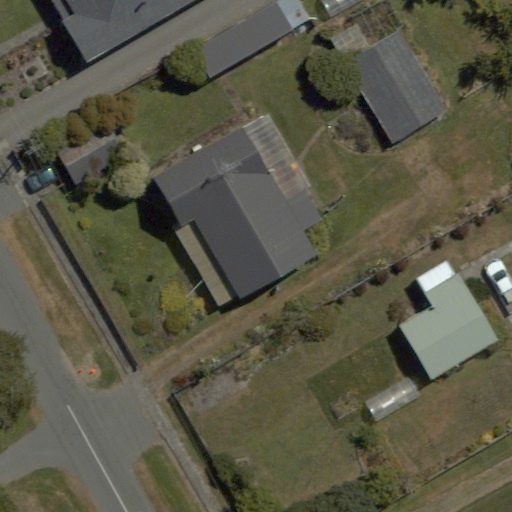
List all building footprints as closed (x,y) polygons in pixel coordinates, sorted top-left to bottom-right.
[(52,0),(61,14),(86,58),(184,0),(52,0)] [(298,0),(273,0),(191,49),(209,80),(310,20),(298,0)] [(403,27),(368,48),(353,24),(324,42),(339,66),(392,149),(455,110),(403,27)] [(154,177),(181,221),(172,226),(218,302),(227,296),(234,308),(314,259),(299,235),(329,216),(307,179),(264,109),(234,128),(154,177)] [(106,121),(56,148),(77,186),(126,159),(106,121)] [(427,310),(394,328),(424,382),(495,343),(449,260),(411,282),(427,310)]
